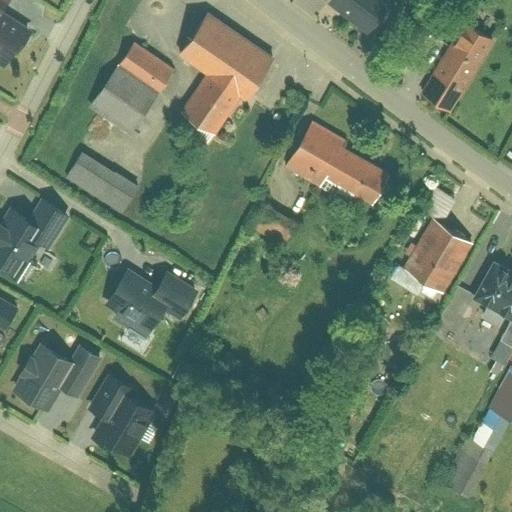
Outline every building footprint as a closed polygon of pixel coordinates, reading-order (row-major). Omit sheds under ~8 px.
[(0,0),(0,62),(5,65),(25,29),(0,15),(0,4),(2,0),(0,0)] [(347,0),(365,13),(374,0),(347,0)] [(262,57),(191,6),(190,6),(170,33),(209,60),(179,100),(213,125),(262,57)] [(479,35),(457,21),(418,83),(440,97),(479,35)] [(141,33),(99,91),(136,118),(178,61),(141,33)] [(306,113),(279,157),(321,183),(328,172),(367,196),(385,167),(346,144),(349,139),(306,113)] [(74,146),(58,171),(113,206),(129,181),(74,146)] [(304,219),(273,199),(259,221),(290,241),(304,219)] [(48,224),(15,202),(0,224),(0,267),(13,276),(48,224)] [(470,239),(432,219),(406,267),(444,287),(470,239)] [(511,265),(494,255),(473,292),(511,314),(511,265)] [(202,289),(161,264),(149,284),(121,268),(100,304),(128,321),(125,326),(147,339),(166,305),(186,317),(202,289)] [(73,385),(96,348),(71,333),(61,349),(36,334),(5,383),(36,402),(54,373),(73,385)] [(135,370),(108,355),(86,393),(108,406),(88,440),(130,464),(160,412),(123,391),(135,370)] [(511,371),(493,406),(511,416),(511,371)] [(490,451),(461,436),(440,476),(469,491),(490,451)]
